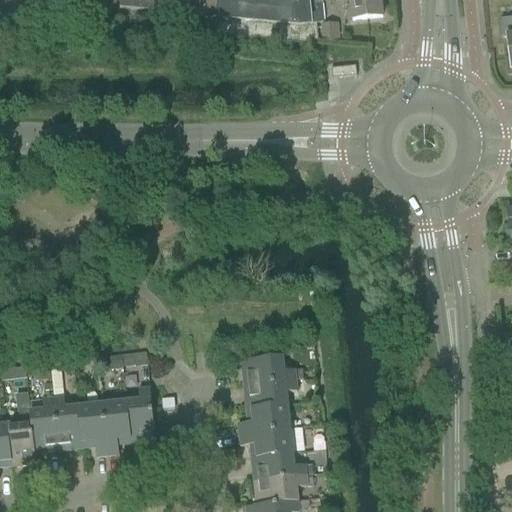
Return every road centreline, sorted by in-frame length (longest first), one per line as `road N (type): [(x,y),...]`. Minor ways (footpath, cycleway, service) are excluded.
road 1 (tertiary): [(417,192),(454,456)]
road 2 (residential): [(0,139),(256,140)]
road 3 (unclassified): [(0,506),(207,478)]
road 4 (residential): [(486,459),(477,280),(458,280)]
road 5 (tertiary): [(454,456),(458,280)]
road 6 (residential): [(381,127),(279,131),(256,140)]
road 7 (residential): [(256,140),(291,155),(379,155)]
